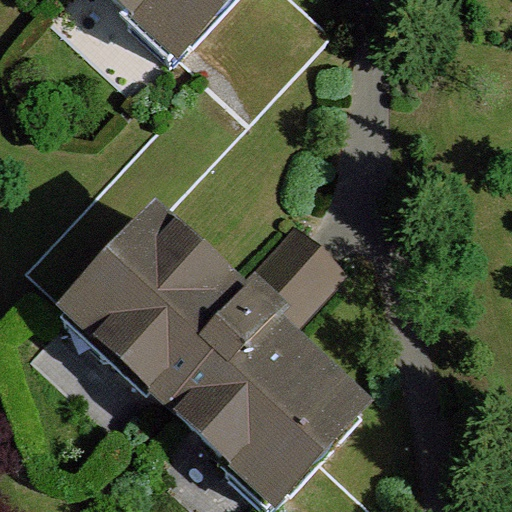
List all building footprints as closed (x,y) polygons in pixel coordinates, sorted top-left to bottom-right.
[(111,0),(141,27),(154,13),(192,48),(236,0),(111,0)] [(154,13),(141,27),(133,35),(171,72),(192,48),(154,13)] [(284,351),(234,304),(159,234),(88,308),(127,345),(114,359),(236,474),(250,459),(291,497),(361,422),(284,351)] [(292,243),(234,304),(284,351),(342,288),(292,243)] [(127,345),(88,308),(66,331),(105,368),(114,359),(127,345)] [(250,459),(236,474),(228,482),(260,511),(276,511),(291,497),(250,459)]
